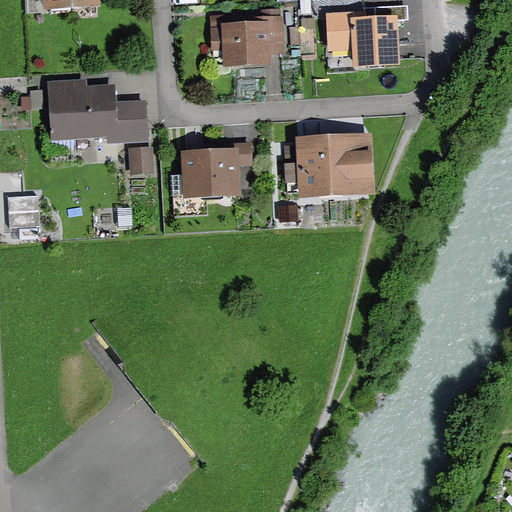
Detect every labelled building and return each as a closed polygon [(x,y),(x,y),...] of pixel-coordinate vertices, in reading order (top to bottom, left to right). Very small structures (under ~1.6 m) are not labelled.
[(356,47),(357,65),(395,63),(393,22),(356,24),(356,17),(329,18),(330,49),(356,47)] [(265,62),(265,53),(280,52),(278,22),(247,23),(248,29),(212,33),(213,49),(227,48),(228,64),(265,62)] [(108,133),(109,142),(146,140),(144,104),(114,105),(113,91),(84,92),(84,87),(50,89),(53,136),(108,133)] [(306,193),(369,189),(367,157),(354,158),(353,143),(303,146),(304,170),(301,170),(301,174),(305,174),(306,193)] [(186,157),(187,196),(236,194),(235,166),(251,165),(250,145),(233,146),(234,154),(186,157)] [(150,170),(149,153),(133,154),(134,171),(150,170)] [(38,198),(8,199),(10,229),(39,227),(38,198)]
